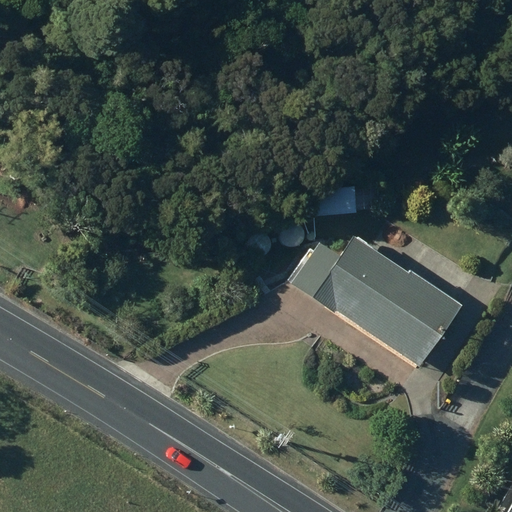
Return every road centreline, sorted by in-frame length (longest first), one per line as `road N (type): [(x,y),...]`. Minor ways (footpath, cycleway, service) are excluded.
road 1 (secondary): [(0,336),(181,440),(283,511)]
road 2 (residential): [(404,511),(470,390),(511,335)]
